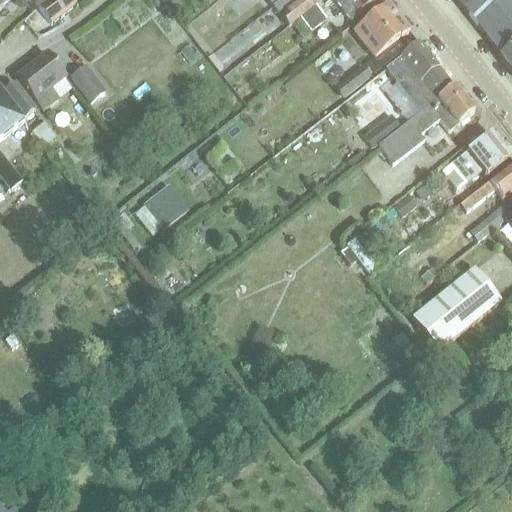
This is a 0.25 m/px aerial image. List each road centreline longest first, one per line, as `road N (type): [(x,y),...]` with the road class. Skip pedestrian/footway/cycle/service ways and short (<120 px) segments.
road 1 (secondary): [(511,117),(418,0)]
road 2 (residential): [(109,0),(0,72)]
